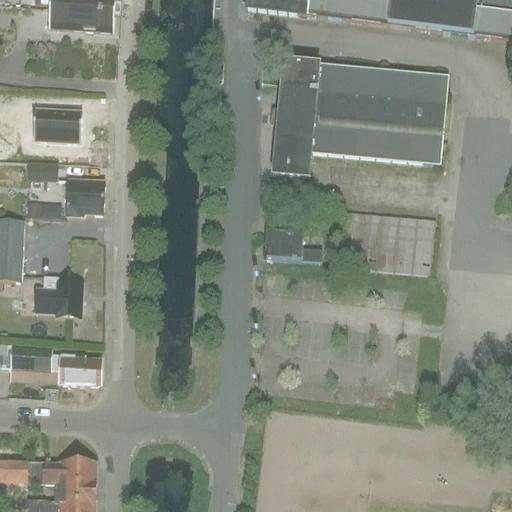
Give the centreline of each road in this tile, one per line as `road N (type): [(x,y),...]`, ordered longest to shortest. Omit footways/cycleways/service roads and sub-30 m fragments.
road 1 (unknown): [(234,30),(403,36),(469,57),(482,73),(487,154),(470,376)]
road 2 (unclassified): [(119,425),(136,0)]
road 3 (unclassified): [(229,430),(239,68)]
